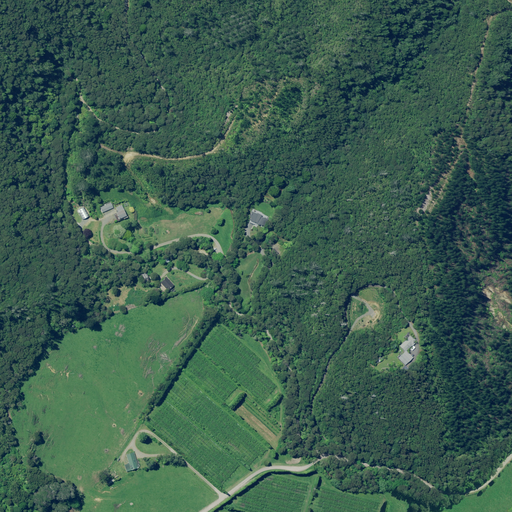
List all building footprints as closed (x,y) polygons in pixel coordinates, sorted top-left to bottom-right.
[(113,208),(110,202),(104,205),(105,206),(100,208),(102,212),(113,208)] [(127,218),(126,216),(121,205),(116,207),(118,212),(113,214),(116,221),(117,221),(123,219),(127,218)] [(258,210),(253,208),(249,217),(250,217),(248,222),(253,225),(254,223),(262,227),(267,216),(262,214),(262,212),(258,210)] [(173,285),(166,277),(160,283),(167,290),(173,285)] [(406,351),(416,341),(410,335),(405,340),(405,341),(399,346),(405,352),(398,358),(405,365),(412,358),(406,351)] [(137,468),(132,453),(126,455),(128,464),(124,465),(126,472),(137,468)]
